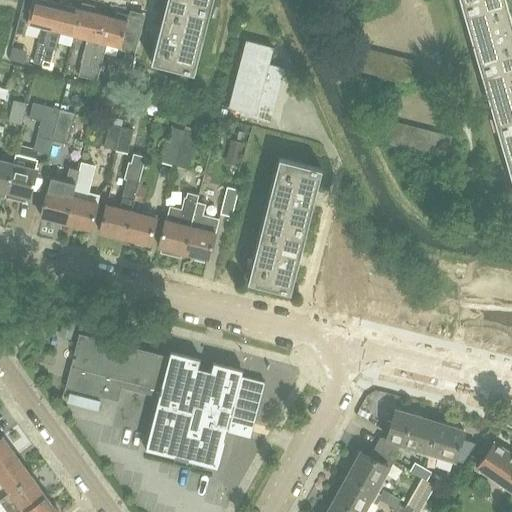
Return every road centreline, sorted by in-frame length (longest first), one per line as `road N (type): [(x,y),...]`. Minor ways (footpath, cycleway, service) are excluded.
road 1 (residential): [(352,344),(0,253)]
road 2 (residential): [(110,511),(0,359)]
road 3 (residential): [(267,511),(352,344)]
road 4 (residential): [(511,384),(352,344)]
